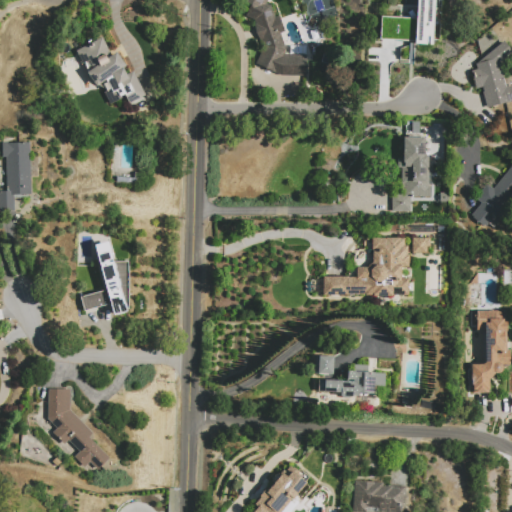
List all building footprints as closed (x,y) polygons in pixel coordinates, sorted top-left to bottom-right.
[(263,47),(261,39),(259,40),(254,25),(256,25),(254,20),(246,16),(251,6),(239,0),(268,0),(266,4),(271,6),(275,17),(279,16),(285,32),(281,34),(287,52),(282,54),(284,55),(306,56),(305,76),(280,76),(257,65),(256,64),(263,47)] [(433,0),(415,0),(413,44),(432,45),(433,0)] [(378,39),(411,40),(411,18),(379,17),(378,39)] [(145,95),(129,104),(124,95),(120,97),(121,99),(110,105),(104,93),(110,89),(105,79),(97,86),(87,73),(92,68),(89,60),(82,64),(76,51),(101,38),(111,56),(115,52),(125,65),(122,68),(126,75),(132,72),(145,95)] [(511,101),(487,108),(481,88),(476,89),(473,78),(475,77),(475,65),(504,41),(511,52),(499,63),(506,87),(511,85),(511,101)] [(403,137),(424,137),(424,155),(428,155),(427,169),(425,169),(425,177),(431,177),(431,197),(410,197),(410,212),(392,212),(392,194),(403,194),(403,137)] [(29,143),(31,197),(14,198),(14,211),(0,211),(0,191),(7,191),(6,158),(3,158),(3,143),(29,143)] [(475,199),(487,185),(492,189),(511,165),(511,195),(505,204),(511,209),(511,224),(510,227),(501,220),(494,228),(488,224),(486,227),(483,225),(482,226),(473,218),(474,217),(471,215),(481,203),(475,199)] [(323,295),(323,277),(348,277),(348,278),(356,278),(356,268),(367,268),(372,262),(372,239),(404,238),(404,246),(408,246),(408,255),(409,255),(410,296),(365,297),(365,295),(323,295)] [(411,238),(429,238),(429,247),(427,247),(427,253),(412,253),(411,238)] [(128,308),(126,310),(113,314),(110,303),(84,311),(80,297),(106,289),(94,246),(107,242),(113,262),(128,262),(128,308)] [(498,374),(494,374),(488,380),(488,393),(473,393),(473,365),(482,365),(485,363),(484,331),(476,331),(476,311),(498,311),(500,312),(503,313),(504,315),(505,317),(506,321),(506,331),(505,331),(505,348),(509,348),(509,365),(501,365),(502,367),(501,371),(500,373),(498,374)] [(333,375),(314,374),(315,356),(333,357),(333,375)] [(318,392),(318,380),(346,381),(347,371),(354,372),(354,366),(368,366),(367,372),(375,373),(374,394),(353,393),(353,397),(340,396),(340,394),(318,392)] [(70,410),(92,434),(89,437),(108,458),(96,470),(89,463),(84,468),(74,457),(79,452),(68,441),(63,446),(52,434),(57,430),(52,424),(48,419),(48,389),(70,390),(70,410)] [(307,484),(294,500),(298,503),(290,511),(252,511),(256,508),(254,506),(261,498),(259,497),(265,489),(268,491),(282,474),(282,475),(290,465),(301,475),(299,477),(307,484)] [(353,511),(355,482),(382,483),(382,486),(392,487),(391,489),(402,490),(400,511),(353,511)]
